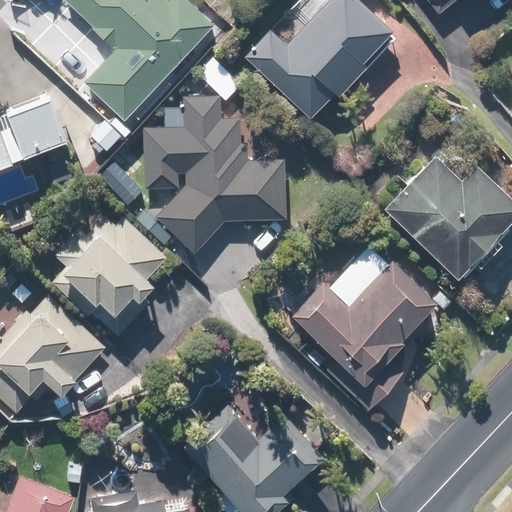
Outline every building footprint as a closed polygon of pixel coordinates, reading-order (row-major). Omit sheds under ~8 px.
[(64,0),(113,49),(78,84),(117,122),(210,30),(180,0),(166,0),(164,2),(162,0),(64,0)] [(389,36),(349,0),(320,0),(279,46),(263,32),(237,60),(304,120),(330,91),(335,96),(389,36)] [(423,0),(434,13),(450,0),(423,0)] [(47,95),(6,111),(22,155),(63,139),(47,95)] [(213,97),(180,96),(179,125),(139,125),(139,144),(148,144),(148,160),(142,160),(143,187),(175,187),(149,216),(190,253),(221,219),(278,220),(279,161),(242,161),(242,143),(235,143),(235,119),(213,118),(213,97)] [(378,210),(448,278),(511,211),(511,209),(467,166),(453,180),(429,157),(378,210)] [(162,258),(119,215),(109,225),(102,217),(82,237),(76,231),(51,257),(62,268),(47,282),(81,316),(92,304),(100,312),(95,318),(113,336),(149,299),(142,292),(150,284),(143,277),(162,258)] [(429,303),(365,244),(323,288),(318,283),(286,318),(331,360),(321,371),(363,410),(398,372),(380,356),(429,303)] [(20,297),(0,316),(0,405),(7,413),(23,397),(29,403),(41,392),(48,399),(102,349),(47,291),(30,308),(20,297)] [(272,493),(309,461),(276,422),(251,444),(220,409),(175,448),(230,511),(265,511),(279,501),(272,493)] [(0,511),(63,511),(69,495),(14,475),(0,511)] [(80,511),(178,511),(178,510),(161,511),(160,502),(136,505),(134,490),(87,494),(89,511),(80,511)]
